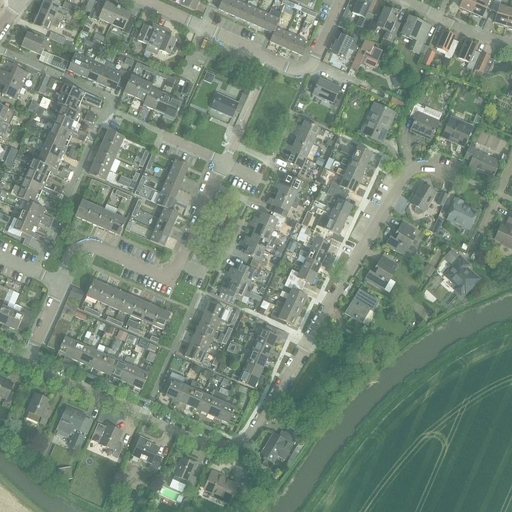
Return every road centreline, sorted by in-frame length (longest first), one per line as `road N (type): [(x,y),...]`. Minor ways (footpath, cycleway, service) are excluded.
road 1 (residential): [(27,363),(211,446),(242,442),(410,171),(427,167),(497,195)]
road 2 (residential): [(0,49),(109,101),(35,271)]
road 3 (residential): [(224,162),(171,274),(84,248),(61,284)]
road 4 (residential): [(511,46),(398,0)]
